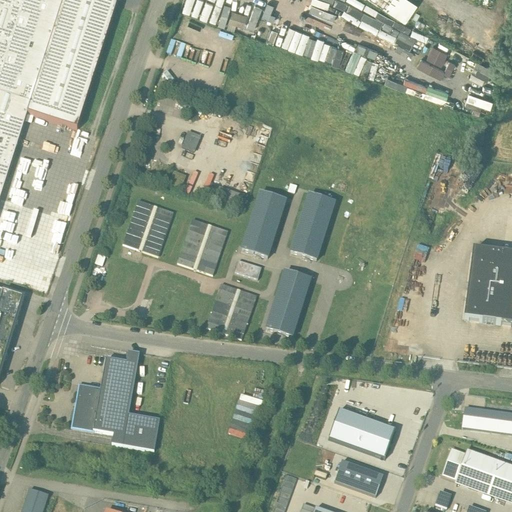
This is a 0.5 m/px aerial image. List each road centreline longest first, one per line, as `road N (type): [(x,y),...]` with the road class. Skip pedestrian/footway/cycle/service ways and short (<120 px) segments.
road 1 (unclassified): [(51,317),(449,377)]
road 2 (residential): [(161,0),(51,317)]
road 3 (residential): [(51,317),(0,468)]
road 4 (unclassified): [(449,377),(402,511)]
